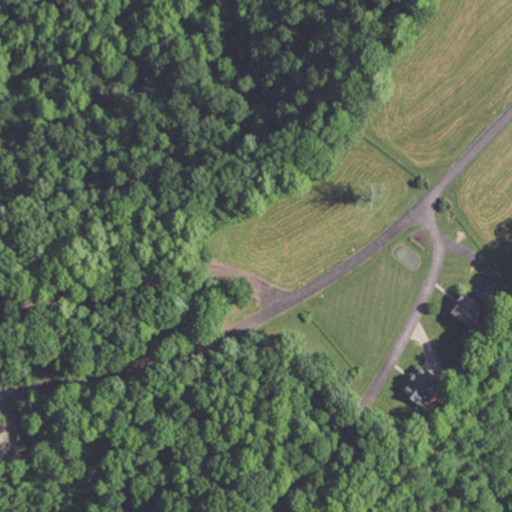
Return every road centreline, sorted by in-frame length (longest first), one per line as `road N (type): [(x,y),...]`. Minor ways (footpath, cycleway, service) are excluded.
road 1 (residential): [(511,108),(424,204),(358,256),(256,317),(173,358),(0,391)]
road 2 (residential): [(424,204),(440,239),(417,316),(339,450),(275,511)]
road 3 (residential): [(0,287),(83,295),(220,266),(289,297)]
